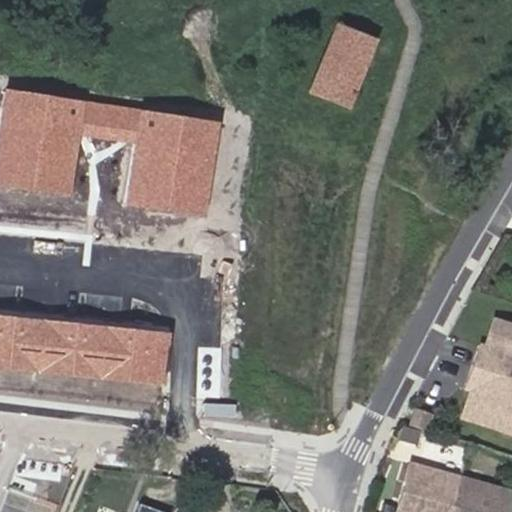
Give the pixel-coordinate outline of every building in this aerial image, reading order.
[(346,106),(372,41),(335,26),(309,91),(346,106)] [(220,119),(1,86),(0,93),(0,183),(65,194),(74,131),(134,140),(124,208),(204,220),(220,119)] [(468,360),(511,375),(511,319),(492,312),(482,339),(480,345),(474,343),(468,360)] [(167,334),(0,317),(0,369),(161,385),(167,334)] [(480,345),(482,339),(476,337),(474,343),(480,345)] [(511,427),(511,424),(511,375),(468,360),(463,374),(469,376),(466,383),(457,408),(511,427)] [(460,381),(466,383),(469,376),(463,374),(460,381)] [(418,408),(411,427),(426,432),(433,414),(418,408)] [(449,511),(459,478),(410,465),(396,511),(449,511)] [(459,478),(449,511),(502,511),(509,491),(459,478)]
